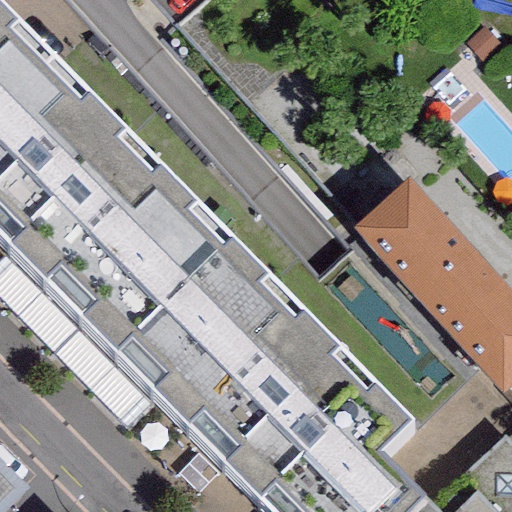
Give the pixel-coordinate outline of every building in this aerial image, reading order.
[(0,31),(0,265),(114,382),(231,267),(0,31)] [(511,294),(406,179),(351,229),(502,393),(511,383),(511,294)] [(413,455),(231,267),(114,382),(241,511),(405,511),(379,483),(413,455)] [(511,511),(511,458),(500,446),(432,511),(511,511)] [(0,460),(0,511),(5,511),(29,489),(0,460)]
